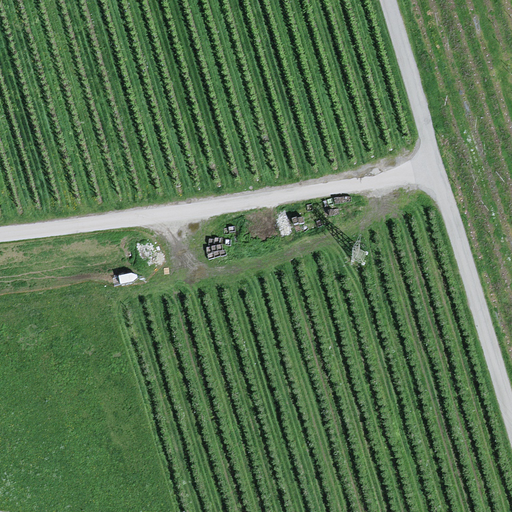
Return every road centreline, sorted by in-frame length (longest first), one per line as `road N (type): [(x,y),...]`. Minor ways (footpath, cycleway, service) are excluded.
road 1 (track): [(435,163),(354,185),(0,234)]
road 2 (unclassified): [(387,0),(511,416)]
